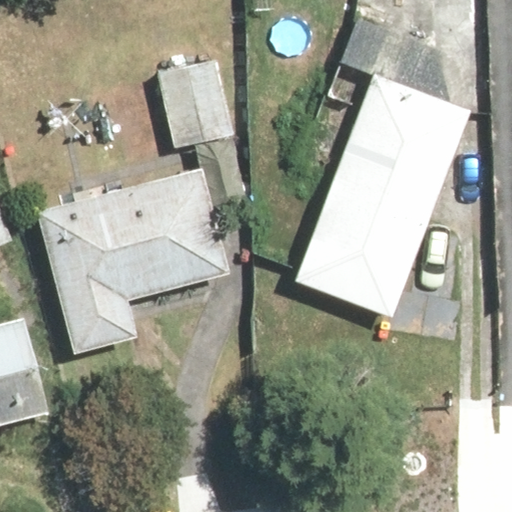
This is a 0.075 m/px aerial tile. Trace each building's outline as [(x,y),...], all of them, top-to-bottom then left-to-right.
[(222,48),(157,64),(179,150),(243,134),(222,48)] [(481,109),(382,73),(306,279),(406,315),(481,109)] [(215,170),(107,194),(45,207),(78,353),(139,339),(151,337),(142,296),(239,275),(215,170)] [(0,195),(0,246),(19,238),(0,195)] [(0,429),(60,417),(39,320),(0,328),(0,429)]
